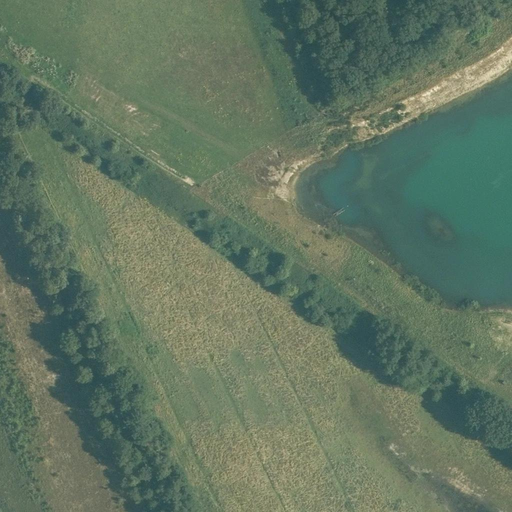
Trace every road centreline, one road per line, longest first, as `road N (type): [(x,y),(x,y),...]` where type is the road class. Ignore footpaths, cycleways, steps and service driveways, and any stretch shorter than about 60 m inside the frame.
road 1 (unknown): [(511,398),(162,166),(99,0)]
road 2 (track): [(315,0),(382,37),(462,27),(506,0)]
